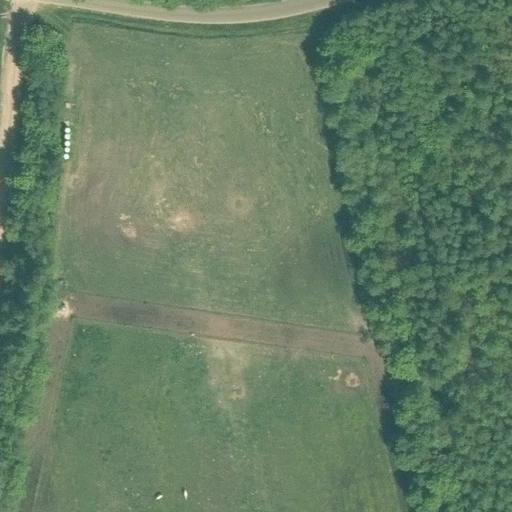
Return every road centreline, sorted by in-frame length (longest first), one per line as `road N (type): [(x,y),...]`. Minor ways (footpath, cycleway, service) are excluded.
road 1 (unclassified): [(318,0),(230,16),(76,0)]
road 2 (track): [(0,170),(18,0)]
